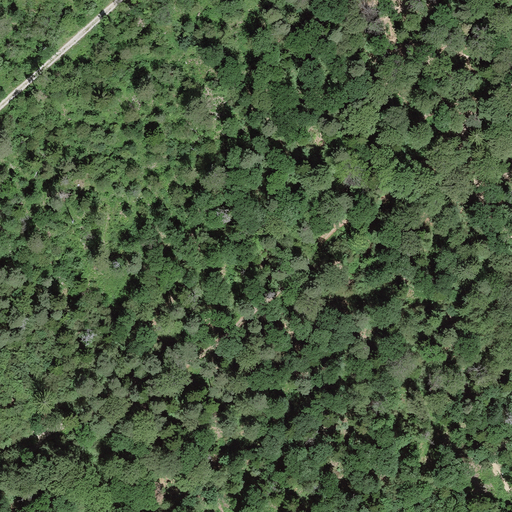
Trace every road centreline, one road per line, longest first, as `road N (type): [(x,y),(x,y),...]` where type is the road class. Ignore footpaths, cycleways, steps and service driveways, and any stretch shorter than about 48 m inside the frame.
road 1 (track): [(0,445),(57,429),(216,345),(326,234),(382,203),(511,88)]
road 2 (track): [(122,0),(0,108)]
